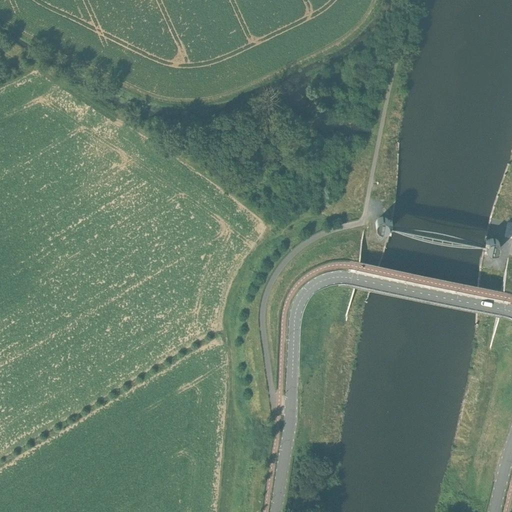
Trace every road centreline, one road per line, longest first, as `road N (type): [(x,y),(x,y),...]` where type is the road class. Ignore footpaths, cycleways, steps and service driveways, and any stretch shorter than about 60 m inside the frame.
road 1 (tertiary): [(277,511),(296,305),(322,280),(350,278)]
road 2 (tertiary): [(511,312),(350,278)]
